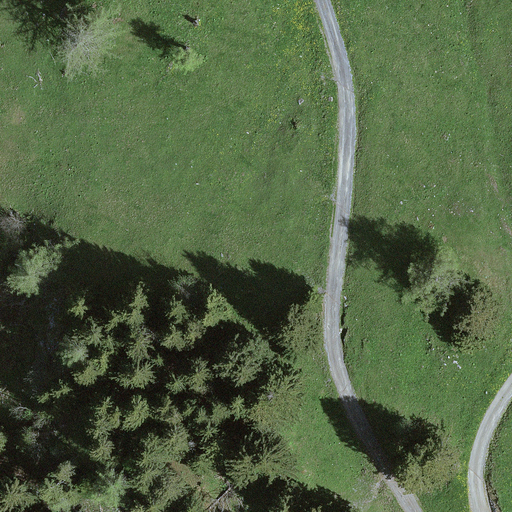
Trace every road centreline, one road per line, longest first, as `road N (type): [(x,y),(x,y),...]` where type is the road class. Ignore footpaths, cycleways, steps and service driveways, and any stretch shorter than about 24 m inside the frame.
road 1 (track): [(415,511),(348,399),(336,362),(349,106),(325,0)]
road 2 (track): [(511,389),(485,441),(482,511)]
